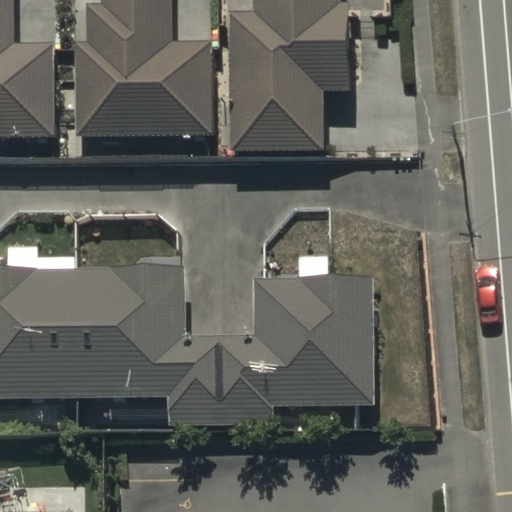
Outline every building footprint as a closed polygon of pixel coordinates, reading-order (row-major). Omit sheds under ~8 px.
[(0,0),(0,150),(59,152),(60,57),(17,57),(18,0),(0,0)] [(175,0),(107,0),(108,16),(91,17),(91,55),(80,55),(82,149),(216,147),(214,51),(176,52),(175,0)] [(343,0),(256,0),(257,24),(233,25),(234,161),(329,162),(329,103),(352,103),(353,13),(344,13),(343,0)] [(0,410),(174,409),(174,435),(277,433),(277,418),(377,417),(378,289),(332,290),(333,265),(304,265),(304,291),(255,292),(256,345),(191,346),(190,277),(43,279),(42,256),(13,257),(13,280),(0,280),(0,410)] [(171,476),(224,475),(224,485),(323,484),(322,439),(224,440),(224,443),(170,444),(171,476)]
